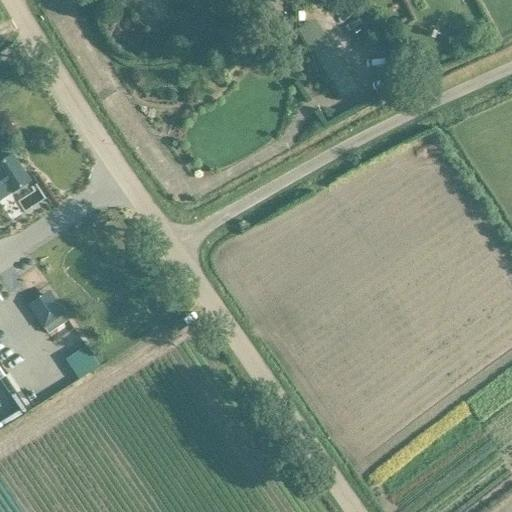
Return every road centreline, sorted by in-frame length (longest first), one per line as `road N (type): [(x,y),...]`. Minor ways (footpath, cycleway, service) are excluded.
road 1 (unclassified): [(178,250),(416,114),(511,71)]
road 2 (unclassified): [(359,511),(178,250)]
road 3 (unclassified): [(178,250),(14,0)]
